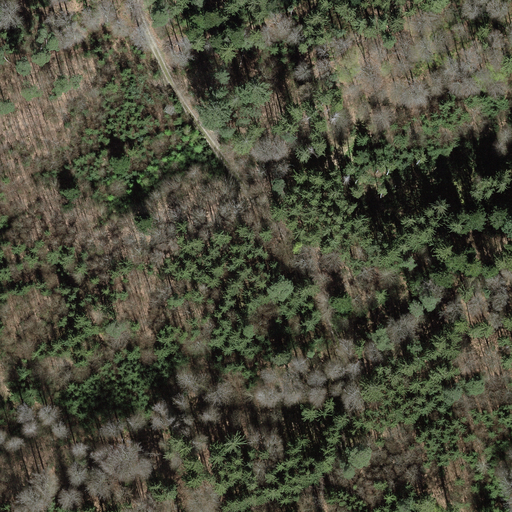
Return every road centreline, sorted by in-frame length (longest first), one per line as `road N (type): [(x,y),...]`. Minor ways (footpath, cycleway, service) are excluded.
road 1 (track): [(323,483),(350,412),(322,293),(192,118),(162,68),(138,0)]
road 2 (track): [(232,511),(323,483),(410,511)]
